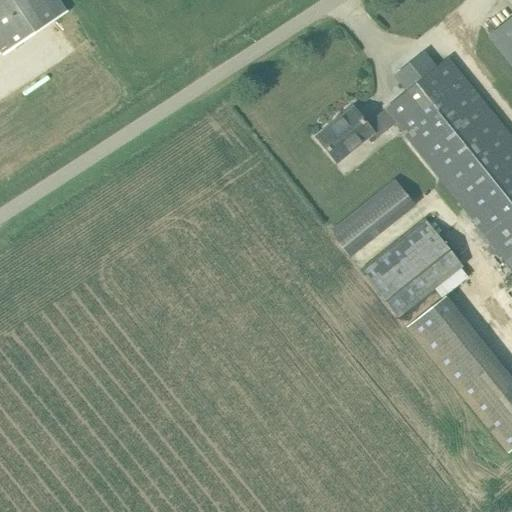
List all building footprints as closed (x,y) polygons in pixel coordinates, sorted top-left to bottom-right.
[(0,0),(0,51),(3,55),(66,12),(57,0),(0,0)] [(511,15),(486,37),(511,69),(511,15)] [(408,91),(384,110),(396,123),(395,124),(402,132),(400,133),(506,264),(511,271),(511,140),(459,75),(446,59),(435,68),(429,61),(422,53),(395,75),(408,91)] [(393,125),(400,133),(402,132),(395,124),(396,123),(384,110),(381,112),(382,113),(366,126),(352,108),(316,137),(338,165),(368,141),(370,144),(393,125)] [(393,180),(328,233),(349,259),(414,206),(393,180)] [(459,265),(424,220),(360,271),(395,316),(433,286),(458,266),(459,265)] [(458,266),(433,286),(442,297),(467,277),(458,266)] [(458,312),(445,296),(406,327),(419,343),(458,312)]
